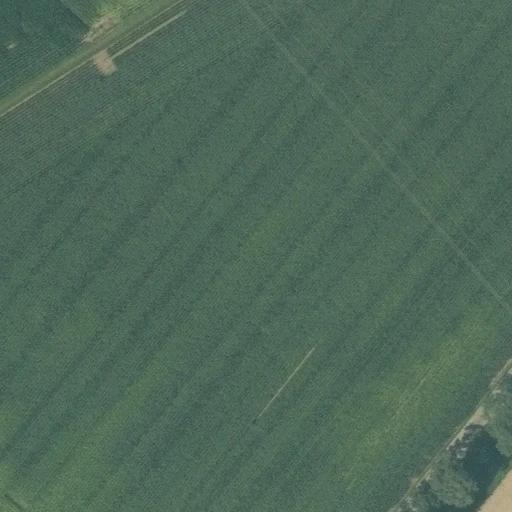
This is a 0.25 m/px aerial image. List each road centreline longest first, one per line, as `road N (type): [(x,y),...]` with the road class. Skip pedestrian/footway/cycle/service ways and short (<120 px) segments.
road 1 (track): [(0,114),(182,0)]
road 2 (unclassified): [(511,371),(401,511)]
